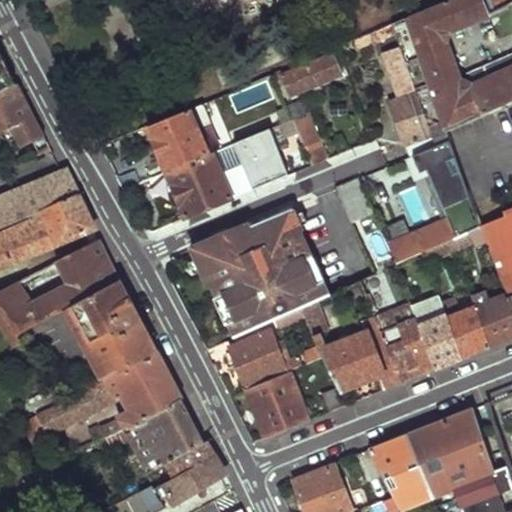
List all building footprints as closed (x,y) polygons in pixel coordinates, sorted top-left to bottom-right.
[(452,0),(447,3),(391,26),(400,50),(437,149),(441,148),(450,144),(445,130),(511,101),(511,64),(475,81),(462,75),(450,43),(453,34),(491,18),(489,14),(483,0),(452,0)] [(492,0),(483,0),(489,14),(497,12),(492,0)] [(391,26),(338,48),(340,52),(343,59),(379,44),(384,57),(400,50),(391,26)] [(437,149),(400,50),(384,57),(382,58),(398,102),(390,106),(413,159),(437,149)] [(340,52),(282,77),(279,72),(274,75),(279,86),(284,98),(291,95),(293,100),(343,78),(341,73),(348,71),(343,59),(340,52)] [(0,93),(17,86),(3,55),(0,55),(0,93)] [(274,75),(251,84),(256,96),(279,86),(274,75)] [(0,135),(13,130),(22,149),(45,138),(18,86),(17,86),(0,93),(0,135)] [(203,109),(149,130),(167,172),(208,155),(195,122),(206,117),(203,109)] [(294,120),(279,125),(290,149),(304,144),(296,125),(294,120)] [(310,120),(296,125),(304,144),(314,166),(327,161),(310,120)] [(291,175),(274,137),(277,136),(273,128),(235,144),(255,190),(291,175)] [(249,193),(255,190),(235,144),(230,146),(249,193)] [(450,144),(441,148),(444,157),(453,153),(450,144)] [(249,193),(230,146),(208,155),(167,172),(187,218),(249,193)] [(67,171),(0,198),(0,228),(79,195),(67,171)] [(359,182),(338,190),(352,225),(373,215),(359,182)] [(79,195),(0,228),(0,270),(96,230),(89,216),(79,195)] [(293,236),(304,232),(295,207),(284,212),(285,217),(293,236)] [(511,210),(480,224),(481,229),(483,232),(487,242),(506,292),(511,307),(511,210)] [(464,214),(386,246),(394,264),(481,229),(480,224),(476,216),(466,220),(464,214)] [(254,224),(193,249),(204,277),(209,274),(213,285),(220,282),(242,337),(277,321),(299,311),(323,300),(302,248),(310,245),(304,232),(293,236),(285,217),(265,225),(273,244),(262,249),(255,230),(254,224)] [(273,244),(265,225),(255,230),(262,249),(273,244)] [(483,232),(449,245),(453,256),(487,242),(483,232)] [(98,243),(59,263),(71,286),(32,306),(16,284),(0,292),(0,306),(2,310),(17,330),(19,334),(67,309),(75,305),(121,280),(114,266),(110,258),(106,261),(98,243)] [(315,262),(310,245),(302,248),(323,300),(330,297),(325,285),(329,284),(320,261),(315,262)] [(449,245),(422,256),(427,267),(453,256),(449,245)] [(380,287),(376,276),(374,277),(361,283),(365,293),(380,287)] [(121,280),(75,305),(112,377),(116,374),(118,377),(158,354),(143,324),(136,311),(129,315),(122,301),(129,297),(121,280)] [(220,282),(213,285),(220,301),(215,302),(223,325),(228,323),(235,340),(242,337),(220,282)] [(511,307),(506,292),(474,305),(491,349),(506,343),(511,340),(511,307)] [(129,315),(136,311),(129,297),(122,301),(129,315)] [(474,305),(454,313),(448,299),(441,302),(447,316),(464,359),(478,354),(491,349),(474,305)] [(407,303),(374,318),(376,322),(381,333),(414,320),(410,309),(407,303)] [(447,316),(429,323),(421,304),(410,309),(414,320),(436,371),(450,365),(464,359),(447,316)] [(67,309),(103,382),(112,377),(75,305),(67,309)] [(306,313),(318,341),(324,339),(324,340),(332,337),(319,307),(306,313)] [(2,310),(0,311),(0,329),(6,338),(17,330),(2,310)] [(299,311),(277,321),(280,329),(303,319),(299,311)] [(414,320),(381,333),(402,384),(420,377),(436,371),(414,320)] [(330,353),(324,340),(324,339),(318,341),(320,346),(326,357),(337,382),(341,393),(380,378),(384,391),(402,384),(381,333),(376,322),(366,326),(371,336),(330,353)] [(271,331),(230,347),(247,390),(303,366),(300,357),(291,361),(286,351),(280,354),(271,331)] [(307,364),(326,357),(320,346),(303,353),(307,364)] [(158,354),(118,377),(116,374),(112,377),(103,382),(65,403),(64,401),(40,414),(50,436),(128,398),(135,411),(101,427),(106,437),(126,427),(183,399),(171,378),(158,354)] [(326,357),(307,364),(318,390),(337,382),(326,357)] [(292,376),(249,393),(267,438),(293,428),(310,421),(292,376)] [(53,384),(26,399),(35,416),(40,414),(64,401),(53,384)] [(511,511),(511,394),(486,406),(508,467),(511,478),(511,510),(506,511),(511,511)] [(183,399),(126,427),(149,472),(167,463),(205,442),(195,422),(183,399)] [(443,421),(407,435),(434,500),(460,490),(468,511),(506,511),(511,510),(511,478),(508,467),(494,473),(471,409),(443,421)] [(389,442),(370,450),(382,474),(394,498),(401,511),(434,500),(407,435),(389,442)] [(205,442),(167,463),(175,477),(217,455),(213,448),(208,440),(205,442)] [(363,453),(357,455),(369,480),(382,474),(370,450),(363,453)] [(217,455),(175,477),(157,486),(155,484),(142,491),(154,511),(166,506),(160,493),(170,488),(177,500),(228,473),(223,465),(217,455)] [(318,471),(296,480),(308,511),(349,511),(353,511),(335,464),(318,471)] [(38,465),(0,483),(0,511),(42,511),(58,505),(38,465)] [(76,496),(61,469),(50,475),(65,502),(76,496)] [(401,511),(394,498),(388,500),(394,511),(401,511)]
